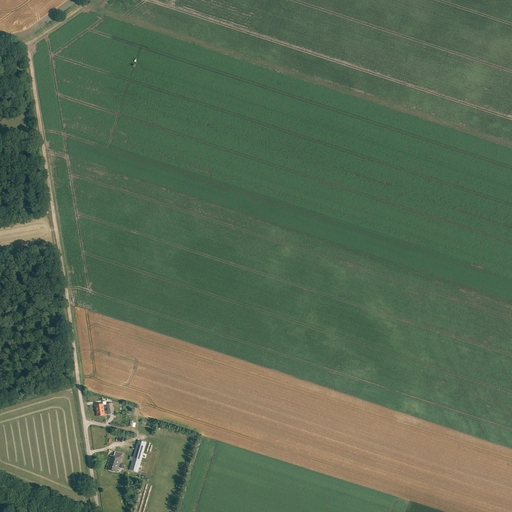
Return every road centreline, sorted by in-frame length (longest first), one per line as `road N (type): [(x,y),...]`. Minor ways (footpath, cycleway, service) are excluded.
road 1 (track): [(0,47),(25,45),(29,61),(79,390)]
road 2 (unclassified): [(79,390),(97,511)]
